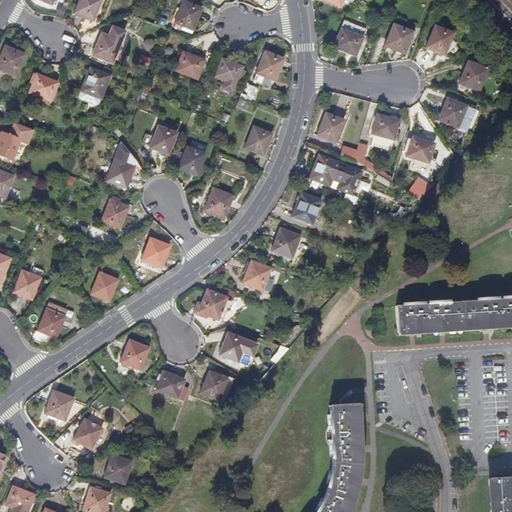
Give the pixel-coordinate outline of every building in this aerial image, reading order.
[(79,0),(74,14),(92,22),(101,0),(100,0),(79,0)] [(181,30),(188,33),(190,29),(193,31),(202,9),(183,2),(175,23),(182,26),(181,30)] [(65,9),(58,6),(55,14),(63,17),(65,9)] [(355,57),(366,30),(344,21),(341,30),(333,48),(355,57)] [(384,47),(403,54),(412,32),(393,25),(384,47)] [(425,49),(444,56),(453,34),(434,27),(425,49)] [(91,56),(112,64),(124,33),(112,28),(108,36),(101,33),(91,56)] [(0,57),(0,70),(15,77),(24,55),(5,46),(0,57)] [(175,71),(197,80),(204,61),(182,52),(175,71)] [(253,80),(269,87),(271,80),(275,81),(283,60),(264,52),(253,80)] [(222,89),(232,93),(239,78),(241,78),(244,72),(241,71),(243,67),(221,59),(214,78),(225,82),(222,89)] [(458,84),(478,92),(487,70),(467,62),(458,84)] [(89,68),(80,92),(78,97),(79,100),(96,106),(98,105),(100,100),(109,76),(89,68)] [(28,93),(50,103),(58,83),(36,75),(28,93)] [(467,107),(447,99),(438,121),(456,128),(452,139),(461,143),(475,110),(467,107)] [(237,106),(246,110),(248,104),(240,100),(237,106)] [(197,103),(195,110),(202,112),(204,106),(197,103)] [(317,136),(335,143),(344,122),(326,114),(317,136)] [(371,135),(398,142),(400,135),(395,134),(399,121),(397,121),(398,118),(391,116),(390,119),(376,115),(371,135)] [(19,142),(26,145),(32,131),(14,124),(9,136),(1,133),(0,134),(0,157),(19,164),(25,147),(18,145),(19,142)] [(149,148),(168,156),(176,134),(158,127),(149,148)] [(244,149),(263,157),(272,135),(253,127),(244,149)] [(405,157),(428,164),(434,145),(411,138),(405,157)] [(120,142),(106,180),(106,181),(126,189),(130,179),(132,180),(138,164),(120,142)] [(355,161),(363,166),(365,159),(369,147),(359,144),(357,152),(355,161)] [(177,168),(196,176),(205,155),(186,147),(177,168)] [(340,156),(354,162),(355,161),(357,152),(342,148),(340,156)] [(337,166),(339,163),(318,155),(309,180),(329,187),(331,180),(339,183),(336,190),(352,197),(361,173),(345,166),(344,169),(337,166)] [(375,173),(378,167),(365,159),(363,166),(375,173)] [(0,197),(4,199),(13,177),(0,172),(0,197)] [(204,215),(220,222),(222,221),(222,220),(223,218),(224,219),(232,197),(213,189),(204,211),(205,211),(204,213),(204,215)] [(291,217),(311,225),(321,201),(301,193),(291,217)] [(129,207),(119,203),(111,200),(110,199),(101,221),(120,229),(129,207)] [(271,251),(291,259),(299,237),(280,229),(271,251)] [(141,260),(161,268),(169,246),(150,239),(141,260)] [(80,249),(73,246),(70,253),(77,256),(80,249)] [(0,283),(10,259),(0,255),(0,283)] [(242,283),(262,291),(271,269),(250,261),(242,283)] [(13,293),(31,300),(40,279),(21,272),(13,293)] [(90,295),(109,303),(118,281),(99,273),(90,295)] [(235,293),(209,284),(200,304),(197,303),(193,314),(206,319),(207,317),(222,322),(235,293)] [(397,334),(511,326),(511,296),(509,297),(509,300),(490,301),(490,298),(483,298),(484,301),(442,304),(442,302),(436,302),(436,305),(416,306),(416,303),(410,303),(411,306),(396,307),(397,334)] [(37,331),(56,338),(64,317),(46,309),(37,331)] [(511,328),(511,326),(397,334),(398,337),(511,328)] [(240,353),(251,357),(256,345),(227,334),(218,355),(236,362),(240,353)] [(120,363),(140,370),(148,348),(129,341),(120,363)] [(177,399),(183,401),(188,389),(182,386),(184,381),(162,372),(161,375),(158,375),(156,381),(158,382),(155,391),(176,399),(177,399)] [(200,394),(224,403),(234,379),(217,372),(215,375),(208,372),(200,394)] [(44,413),(64,421),(73,400),(53,391),(44,413)] [(347,511),(349,507),(357,484),(359,470),(359,468),(359,457),(358,427),(356,404),(340,405),(329,406),(330,421),(328,421),(329,427),(331,427),(332,445),(330,446),(330,452),(332,452),(332,466),(331,475),(329,475),(327,481),(329,481),(327,489),(322,503),(320,502),(317,508),(319,509),(317,511),(347,511)] [(359,404),(356,404),(358,427),(359,457),(359,468),(359,470),(357,484),(349,507),(347,511),(350,511),(354,503),(359,488),(361,473),(362,458),(359,404)] [(73,440),(90,450),(101,430),(84,420),(73,440)] [(128,435),(134,431),(131,426),(125,430),(128,435)] [(103,478),(124,484),(131,462),(111,456),(103,478)] [(10,478),(21,467),(15,462),(5,472),(10,478)] [(511,511),(511,480),(499,481),(500,511),(511,511)] [(82,510),(87,511),(103,511),(109,494),(100,492),(101,489),(90,486),(82,510)] [(8,511),(27,511),(34,495),(12,487),(5,506),(10,508),(8,511)]
